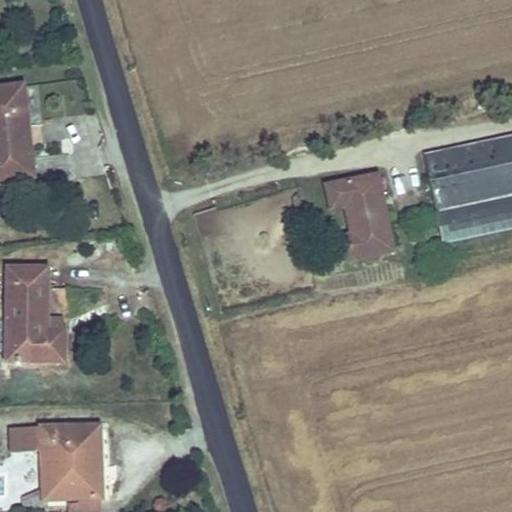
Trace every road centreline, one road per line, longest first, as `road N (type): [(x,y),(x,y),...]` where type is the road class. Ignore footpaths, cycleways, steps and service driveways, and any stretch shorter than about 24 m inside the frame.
road 1 (unclassified): [(243,511),(87,0)]
road 2 (unknown): [(155,224),(511,129)]
